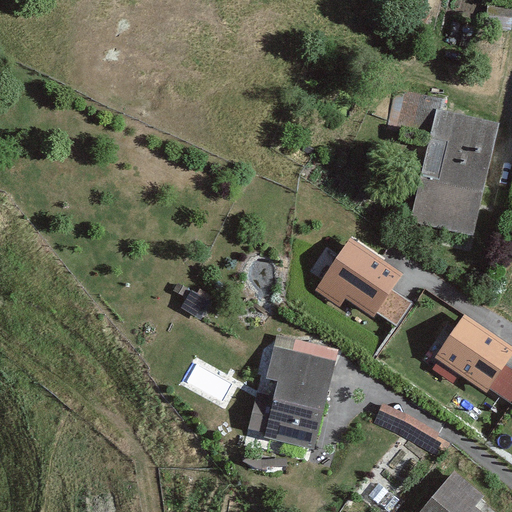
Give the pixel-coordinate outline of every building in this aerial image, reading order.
[(473,236),(497,122),(427,107),(402,220),(473,236)] [(399,272),(351,239),(319,285),(340,300),(346,291),(373,310),(399,272)] [(511,346),(465,315),(440,352),(487,383),(511,346)] [(311,450),(332,361),(271,347),(250,436),(311,450)] [(429,447),(438,431),(383,401),(374,417),(429,447)] [(412,511),(482,511),(486,507),(446,473),(412,511)]
